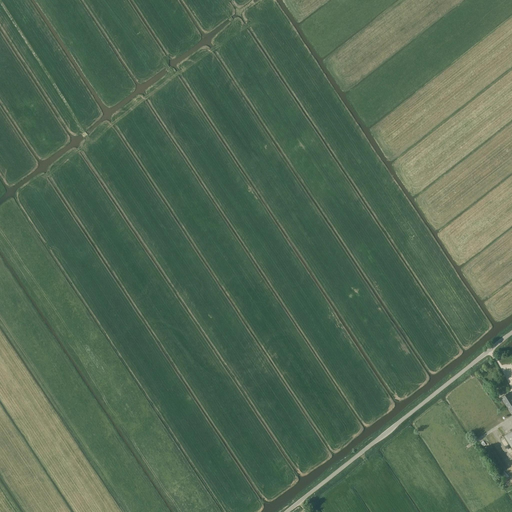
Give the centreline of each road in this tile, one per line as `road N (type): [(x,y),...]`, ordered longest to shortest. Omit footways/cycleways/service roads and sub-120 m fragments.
road 1 (track): [(0,0),(94,140),(253,21)]
road 2 (unclassified): [(286,511),(511,332)]
